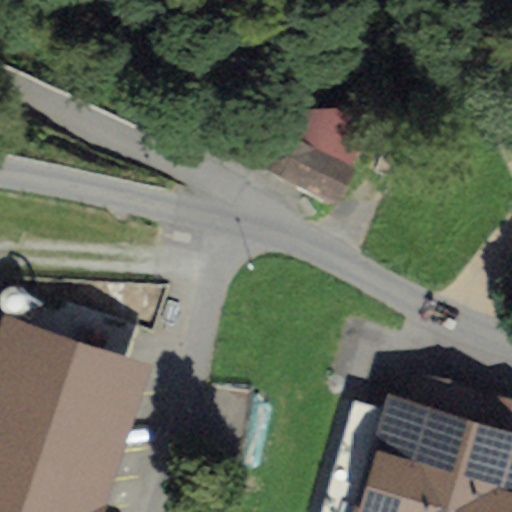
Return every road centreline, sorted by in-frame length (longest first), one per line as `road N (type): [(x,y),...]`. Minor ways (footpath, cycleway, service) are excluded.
road 1 (residential): [(256,221),(511,353)]
road 2 (residential): [(256,221),(0,172)]
road 3 (track): [(0,263),(208,269)]
